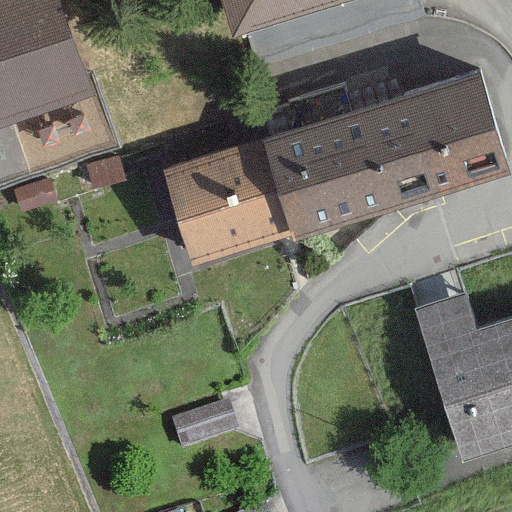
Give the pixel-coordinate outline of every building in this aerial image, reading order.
[(58,0),(0,0),(0,101),(84,73),(58,0)] [(233,0),(241,26),(324,0),(233,0)] [(272,133),(303,233),(511,168),(511,153),(487,72),(408,97),(401,74),(266,116),(272,133)] [(179,162),(210,262),(303,233),(272,133),(179,162)] [(415,304),(465,461),(511,446),(511,318),(486,327),(472,286),(415,304)]
